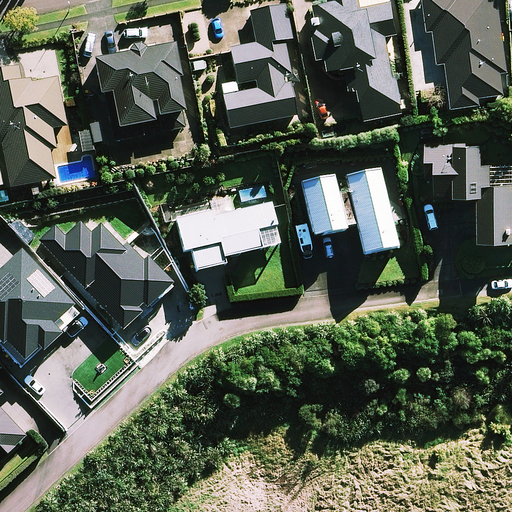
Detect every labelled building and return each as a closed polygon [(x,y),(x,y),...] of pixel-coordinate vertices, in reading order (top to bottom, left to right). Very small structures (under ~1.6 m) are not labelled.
[(362,9),(359,0),(329,0),(315,3),(321,32),(314,34),(323,72),(345,67),(351,91),(359,90),(366,121),(402,113),(385,37),(398,34),(391,2),(362,9)] [(497,0),(426,0),(431,34),(435,33),(439,64),(446,63),(452,109),(480,105),(479,96),(503,93),(501,70),(506,70),(497,0)] [(291,40),(285,7),(250,13),(256,45),(230,50),(237,86),(255,83),(256,91),(222,97),(228,130),(297,118),(283,42),(291,40)] [(100,96),(104,96),(112,146),(187,134),(184,111),(174,49),(95,62),(100,96)] [(22,85),(19,68),(0,71),(0,138),(9,189),(55,181),(49,150),(55,149),(52,130),(67,127),(58,79),(22,85)] [(482,146),(425,145),(424,178),(436,178),(435,199),(479,199),(478,242),(511,241),(511,168),(482,168),(482,146)] [(279,247),(270,206),(214,219),(212,212),(176,220),(184,254),(190,252),(195,274),(225,267),(223,260),(279,247)] [(0,396),(1,395),(0,393),(0,461),(25,439),(0,411),(0,396)]
